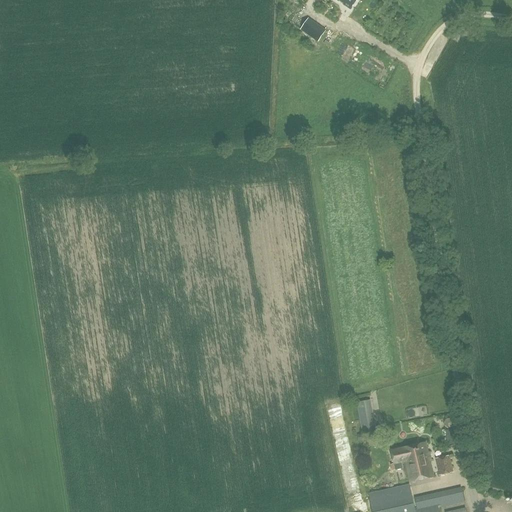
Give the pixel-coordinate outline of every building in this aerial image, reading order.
[(337,0),(351,9),(357,0),(337,0)] [(309,19),(301,30),(318,42),(326,31),(309,19)] [(358,403),(363,432),(377,430),(372,401),(358,403)] [(431,410),(418,411),(418,419),(432,419),(431,410)] [(449,432),(452,446),(458,444),(456,431),(449,432)] [(427,442),(403,447),(392,449),(396,469),(404,468),(403,461),(406,461),(410,482),(434,477),(427,442)] [(340,449),(344,466),(354,464),(350,447),(340,449)] [(454,473),(450,455),(436,458),(440,476),(454,473)] [(439,511),(439,508),(438,505),(440,505),(441,508),(465,503),(462,488),(415,497),(418,509),(415,509),(410,485),(369,494),(373,511),(439,511)]
